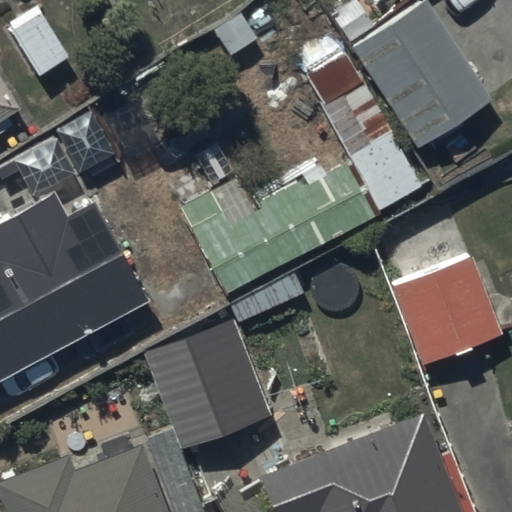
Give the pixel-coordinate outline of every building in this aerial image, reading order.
[(419,0),(417,0),(347,45),(413,146),(484,100),(419,0)] [(32,3),(1,20),(32,76),(64,58),(32,3)] [(235,172),(173,205),(221,294),(418,187),(345,53),(302,76),(346,157),(254,207),(235,172)] [(0,129),(11,123),(5,114),(13,109),(0,87),(0,129)] [(0,373),(142,298),(89,201),(63,215),(49,190),(0,216),(0,373)] [(467,255),(389,285),(418,361),(497,331),(467,255)] [(228,317),(140,350),(177,447),(265,415),(228,317)] [(454,511),(418,413),(253,474),(267,511),(454,511)] [(63,453),(0,475),(0,504),(2,511),(162,511),(138,444),(69,469),(63,453)]
